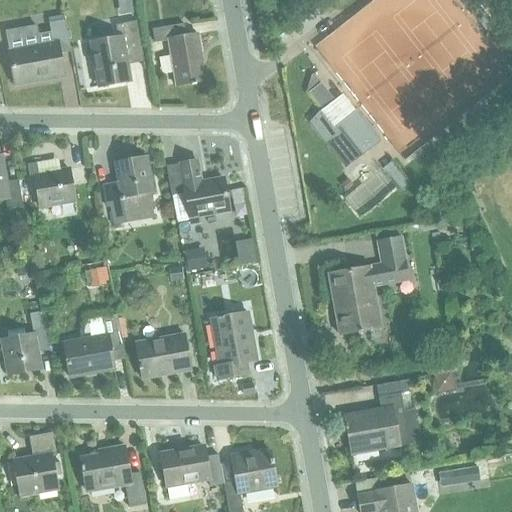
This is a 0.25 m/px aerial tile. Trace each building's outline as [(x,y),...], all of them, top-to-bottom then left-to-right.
[(121,0),(123,10),(137,7),(135,0),(121,0)] [(472,0),(462,0),(461,1),(486,31),(493,25),(472,0)] [(6,35),(9,52),(15,83),(43,78),(44,82),(64,78),(60,55),(70,54),(65,22),(49,25),(51,34),(39,36),(37,29),(6,35)] [(126,62),(142,59),(134,22),(115,25),(118,40),(90,45),(98,87),(130,81),(126,62)] [(168,43),(176,88),(205,82),(196,35),(184,37),(182,26),(151,31),(154,45),(168,43)] [(321,107),(338,94),(324,77),(307,89),(321,107)] [(311,124),(345,168),(378,142),(341,96),(321,112),(311,124)] [(0,201),(5,201),(7,211),(22,208),(17,181),(6,183),(1,157),(0,156),(0,201)] [(145,159),(117,165),(121,185),(105,188),(109,208),(113,207),(117,226),(129,224),(128,217),(155,211),(145,159)] [(394,159),(385,167),(402,187),(411,179),(394,159)] [(196,163),(166,168),(172,198),(186,195),(191,225),(200,223),(199,218),(229,212),(223,180),(200,185),(196,163)] [(33,177),(39,208),(73,202),(67,171),(38,176),(36,164),(26,166),(28,178),(33,177)] [(349,194),(360,209),(373,200),(362,185),(349,194)] [(233,205),(246,203),(243,189),(231,192),(233,205)] [(381,265),(370,268),(369,267),(328,275),(339,336),(380,328),(373,288),(409,281),(405,261),(401,238),(377,242),(381,265)] [(16,245),(2,248),(6,265),(20,262),(16,245)] [(200,250),(185,252),(189,271),(203,269),(200,250)] [(32,264),(16,267),(18,277),(34,274),(32,264)] [(106,286),(104,280),(102,270),(100,271),(89,273),(92,289),(106,286)] [(36,353),(48,351),(41,313),(29,314),(33,336),(36,353)] [(247,333),(251,332),(248,314),(211,321),(220,366),(215,367),(217,381),(250,375),(247,363),(252,362),(247,333)] [(108,350),(121,348),(115,315),(100,318),(103,335),(63,343),(70,378),(112,371),(108,350)] [(134,343),(141,379),(190,370),(184,335),(134,343)] [(2,342),(9,378),(39,372),(36,353),(33,336),(2,342)] [(429,360),(432,375),(456,371),(454,356),(429,360)] [(410,446),(406,426),(400,395),(379,399),(382,416),(363,419),(362,415),(343,419),(350,457),(410,446)] [(30,438),(32,458),(16,461),(22,496),(57,491),(51,456),(57,455),(53,435),(30,438)] [(79,461),(81,469),(79,469),(80,474),(82,473),(85,494),(123,487),(128,509),(145,506),(139,475),(128,477),(122,449),(104,452),(105,456),(79,461)] [(210,489),(223,486),(218,456),(204,459),(203,449),(161,457),(166,488),(208,481),(210,489)] [(223,486),(227,511),(242,511),(239,495),(275,489),(269,454),(244,459),(243,456),(230,459),(235,484),(223,486)] [(440,488),(479,481),(477,467),(438,474),(440,488)] [(414,511),(409,485),(373,492),(373,494),(357,497),(360,511),(414,511)] [(189,501),(190,511),(206,511),(206,500),(189,501)]
